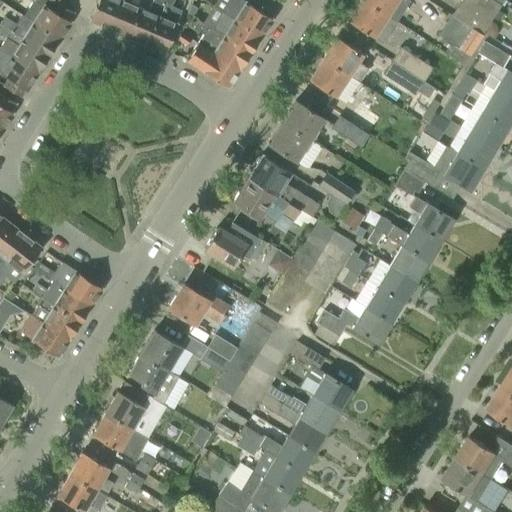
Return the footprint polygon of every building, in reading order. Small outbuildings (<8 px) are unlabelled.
[(33,0),(33,1),(23,16),(21,15),(20,16),(57,39),(68,22),(67,21),(73,12),(53,0),(33,0)] [(97,0),(89,21),(107,28),(119,0),(97,0)] [(119,0),(107,28),(127,37),(142,0),(119,0)] [(142,0),(127,37),(144,44),(163,0),(142,0)] [(181,10),(172,6),(174,0),(163,0),(144,44),(164,52),(181,10)] [(258,37),(270,18),(242,0),(229,0),(221,13),(258,37)] [(396,22),(362,0),(361,0),(348,21),(372,38),(382,44),(396,22)] [(362,0),(396,22),(409,1),(408,0),(362,0)] [(494,0),(462,0),(452,15),(482,34),(501,4),(494,0)] [(198,20),(197,21),(202,23),(207,15),(191,5),(187,13),(198,20)] [(258,37),(221,13),(210,29),(248,53),(258,37)] [(452,15),(439,36),(441,38),(439,41),(443,44),(444,42),(452,47),(448,53),(463,63),(482,34),(452,15)] [(0,27),(46,56),(57,39),(20,16),(15,24),(4,17),(0,23),(0,27)] [(196,45),(237,70),(248,53),(210,29),(202,23),(197,21),(193,28),(203,34),(196,45)] [(0,50),(36,73),(46,56),(0,27),(0,35),(5,39),(0,46),(0,50)] [(191,39),(182,33),(177,40),(186,46),(191,39)] [(323,59),(348,75),(359,82),(368,68),(357,61),(362,54),(336,38),(323,59)] [(511,74),(502,68),(509,56),(484,41),(477,53),(495,64),(488,75),(499,82),(493,92),(511,103),(511,74)] [(226,87),(237,70),(196,45),(186,61),(226,87)] [(400,47),(391,61),(424,81),(432,68),(400,47)] [(25,89),(36,73),(0,50),(0,73),(7,78),(2,86),(19,97),(25,89)] [(334,97),(348,75),(323,59),(309,80),(334,97)] [(417,91),(428,98),(434,88),(424,81),(391,61),(383,74),(415,95),(417,91)] [(468,94),(476,81),(464,74),(452,94),(461,100),(466,92),(468,94)] [(481,112),(507,127),(511,119),(511,103),(493,92),(481,112)] [(449,120),(461,100),(452,94),(443,108),(438,105),(434,111),(449,120)] [(9,113),(14,105),(0,95),(0,129),(10,113),(9,113)] [(296,102),(282,123),(309,140),(323,119),(296,102)] [(469,132),(495,147),(507,127),(481,112),(469,132)] [(420,120),(425,124),(429,119),(423,115),(420,120)] [(448,123),(435,115),(425,132),(438,140),(448,123)] [(338,116),(330,129),(359,148),(367,135),(338,116)] [(295,162),(309,140),(282,123),(268,144),(295,162)] [(457,152),(482,168),(495,147),(469,132),(457,152)] [(482,168),(457,152),(457,153),(445,146),(433,166),(408,152),(405,158),(409,161),(404,168),(403,170),(424,182),(452,199),(460,184),(469,190),(482,168)] [(292,223),(293,222),(300,226),(303,221),(310,226),(314,220),(310,217),(317,206),(283,184),(290,173),(261,154),(232,201),(258,219),(269,202),(282,210),(279,215),(292,223)] [(396,163),(404,168),(409,161),(405,158),(400,155),(396,163)] [(418,193),(424,182),(403,170),(394,185),(411,196),(414,191),(418,193)] [(353,193),(326,175),(318,186),(345,204),(353,193)] [(413,225),(438,240),(451,219),(415,197),(408,207),(419,214),(413,225)] [(345,217),(357,224),(363,215),(351,208),(345,217)] [(426,261),(438,240),(413,225),(408,234),(389,223),(390,222),(381,216),(373,229),(382,235),(400,246),(426,261)] [(327,242),(334,231),(314,220),(310,226),(308,230),(327,242)] [(0,266),(22,236),(7,224),(0,233),(0,266)] [(359,225),(354,233),(361,237),(365,230),(359,225)] [(246,258),(251,250),(245,246),(245,245),(241,243),(243,239),(233,233),(231,237),(217,228),(203,250),(232,268),(240,255),(246,258)] [(382,235),(373,229),(366,241),(375,246),(382,235)] [(321,252),(327,242),(308,230),(302,240),(321,252)] [(20,273),(38,248),(22,236),(0,266),(0,282),(4,277),(2,276),(11,266),(20,273)] [(315,262),(321,252),(302,240),(295,250),(315,262)] [(388,266),(414,281),(426,261),(400,246),(388,266)] [(358,274),(370,255),(360,249),(348,269),(358,274)] [(308,272),(315,262),(295,250),(289,260),(308,272)] [(302,283),(308,272),(289,260),(283,271),(302,283)] [(100,287),(60,262),(54,272),(38,262),(33,269),(52,281),(52,282),(88,306),(100,287)] [(376,286),(402,301),(414,281),(388,266),(376,286)] [(349,288),(358,274),(348,269),(340,282),(349,288)] [(295,293),(302,283),(283,271),(276,281),(295,293)] [(270,291),(289,303),(295,293),(276,281),(270,291)] [(77,322),(88,306),(52,282),(46,290),(36,284),(31,292),(40,298),(77,322)] [(198,288),(195,293),(182,285),(167,308),(193,325),(202,312),(219,323),(229,307),(198,288)] [(390,321),(402,301),(376,286),(364,306),(390,321)] [(10,302),(16,294),(8,289),(3,297),(10,302)] [(264,301),(283,313),(289,303),(270,291),(264,301)] [(0,323),(1,324),(14,305),(1,297),(0,299),(0,323)] [(66,339),(77,322),(40,298),(36,305),(37,305),(31,315),(29,314),(28,315),(66,339)] [(339,336),(346,325),(377,343),(390,321),(364,306),(350,298),(343,308),(338,318),(324,310),(316,323),(339,336)] [(55,356),(66,339),(28,315),(18,331),(31,340),(31,341),(55,356)] [(262,343),(268,333),(251,322),(244,332),(262,343)] [(161,404),(178,377),(168,371),(182,348),(152,332),(126,375),(140,384),(139,386),(153,395),(151,398),(161,404)] [(256,353),(262,343),(244,332),(238,342),(256,353)] [(231,354),(235,347),(215,335),(206,348),(227,361),(231,354)] [(238,342),(235,347),(231,354),(249,365),(256,353),(238,342)] [(317,370),(324,359),(295,342),(288,354),(308,365),(302,376),(317,384),(311,394),(336,409),(348,388),(317,370)] [(220,372),(225,364),(227,361),(206,348),(200,359),(220,372)] [(231,354),(227,361),(225,364),(242,375),(249,365),(231,354)] [(225,364),(220,372),(219,374),(236,385),(242,375),(225,364)] [(511,369),(501,386),(511,392),(511,369)] [(230,396),(236,385),(219,374),(212,385),(230,396)] [(222,408),(224,406),(230,396),(212,385),(205,397),(222,408)] [(304,405),(270,385),(264,394),(298,415),(324,430),(336,409),(311,394),(304,405)] [(486,409),(511,425),(511,392),(501,386),(486,409)] [(116,392),(104,413),(147,439),(148,437),(130,427),(142,407),(116,392)] [(259,403),(293,424),(286,436),(311,451),(324,430),(298,415),(264,394),(259,403)] [(0,419),(8,405),(0,399),(0,419)] [(135,460),(147,439),(104,413),(91,435),(116,450),(135,460)] [(234,432),(219,423),(214,431),(229,440),(234,432)] [(311,451),(286,436),(280,445),(262,434),(262,436),(244,425),(238,435),(242,437),(258,447),(264,450),(274,456),(299,471),(311,451)] [(201,448),(210,433),(199,426),(190,441),(201,448)] [(470,435),(456,457),(491,479),(505,457),(470,435)] [(253,455),(258,447),(242,437),(236,446),(253,455)] [(251,471),(287,492),(299,471),(274,456),(264,450),(251,471)] [(68,473),(94,489),(107,467),(81,453),(68,473)] [(136,468),(146,475),(154,460),(144,454),(136,468)] [(491,479),(456,457),(443,478),(467,494),(458,507),(465,511),(496,511),(477,500),(491,479)] [(251,471),(240,490),(227,482),(218,495),(243,510),(250,499),(274,511),(275,511),(287,492),(251,471)] [(96,511),(106,495),(94,489),(68,473),(55,496),(81,511),(81,510),(83,511),(96,511)] [(133,473),(124,488),(135,494),(143,480),(133,473)] [(234,511),(214,500),(206,511),(234,511)]
